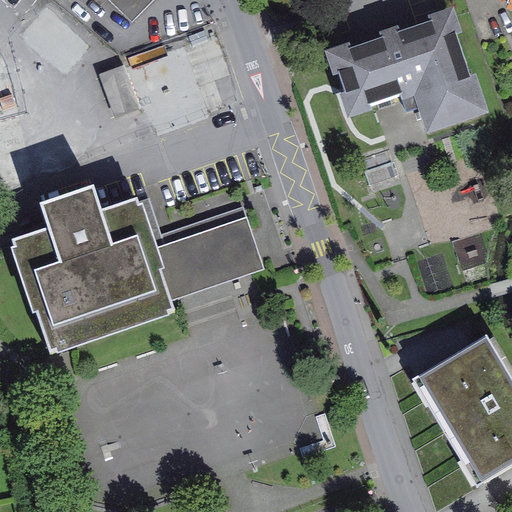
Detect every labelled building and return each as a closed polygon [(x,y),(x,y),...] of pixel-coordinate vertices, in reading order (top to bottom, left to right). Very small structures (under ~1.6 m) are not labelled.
[(155,0),(106,0),(131,24),(155,0)] [(333,54),(351,109),(418,87),(431,126),(482,109),(451,15),(333,54)] [(207,110),(183,46),(126,67),(150,131),(207,110)] [(1,47),(0,47),(0,200),(30,195),(1,47)] [(8,241),(44,354),(179,312),(172,288),(253,263),(237,211),(156,236),(144,196),(101,210),(94,186),(42,202),(51,228),(8,241)] [(419,381),(477,481),(511,460),(511,387),(486,343),(419,381)]
